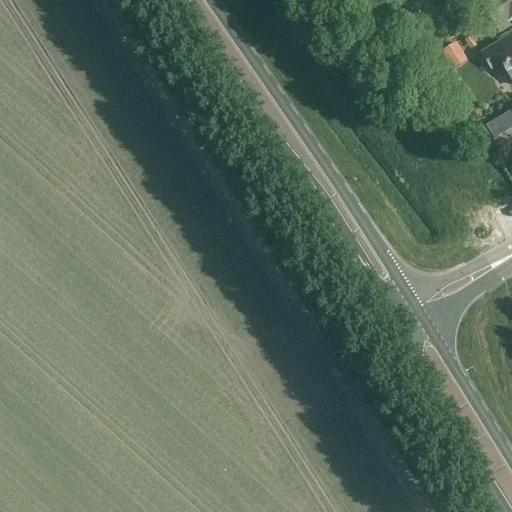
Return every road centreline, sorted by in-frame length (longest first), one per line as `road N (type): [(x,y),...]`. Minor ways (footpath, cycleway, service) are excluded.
road 1 (primary): [(407,319),(194,0)]
road 2 (primary): [(511,485),(407,319)]
road 3 (tertiary): [(407,319),(511,257)]
